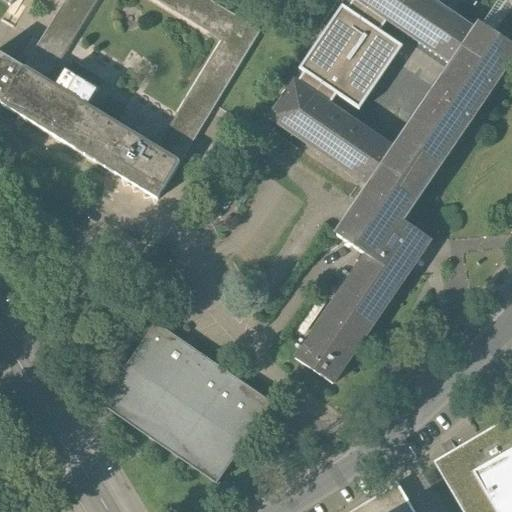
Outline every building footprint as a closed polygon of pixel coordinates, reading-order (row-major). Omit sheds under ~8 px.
[(62,7),(57,15),(27,65),(23,71),(0,56),(0,104),(2,106),(2,107),(158,202),(164,191),(192,144),(195,141),(215,107),(260,33),(205,0),(66,0),(67,0),(62,7)] [(292,79),(262,123),(363,191),(332,237),(361,256),(293,357),(335,386),(425,253),(431,245),(404,227),(511,68),(511,48),(476,24),(473,28),(434,2),(435,0),(350,0),(345,9),(340,6),(297,70),(301,73),(295,82),(292,79)] [(157,328),(101,409),(217,488),(273,407),(157,328)] [(511,511),(511,417),(478,438),(451,453),(433,464),(461,511),(511,511)] [(412,511),(397,486),(354,511),(412,511)]
